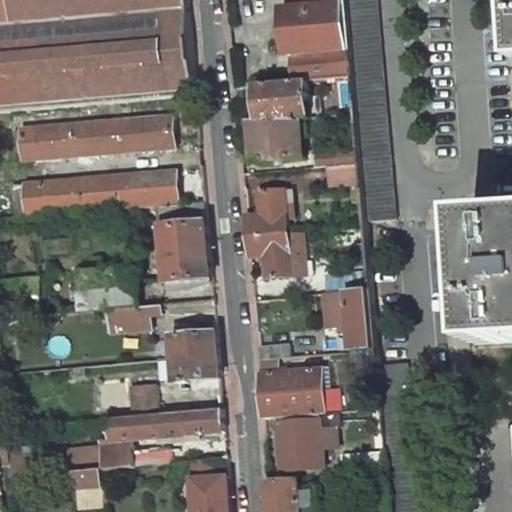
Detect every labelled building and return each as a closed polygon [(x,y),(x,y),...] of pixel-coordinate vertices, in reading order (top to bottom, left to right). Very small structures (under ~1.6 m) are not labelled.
[(0,0),(0,113),(198,96),(198,95),(188,0),(0,0)] [(288,0),(296,83),(308,82),(342,80),(355,78),(351,24),(348,0),(288,0)] [(396,222),(376,0),(348,0),(351,24),(355,78),(359,116),(360,125),(360,131),(363,168),(365,187),(368,223),(396,222)] [(359,116),(355,78),(342,80),(344,95),(345,95),(347,117),(359,116)] [(261,122),(302,120),(312,119),(308,82),(296,83),(259,86),(261,122)] [(330,128),(351,126),(360,125),(359,116),(347,117),(329,118),(330,128)] [(24,161),(174,150),(172,118),(23,129),(24,161)] [(255,164),(298,160),(299,172),(331,170),(335,170),(334,157),(304,159),(302,120),(261,122),(252,123),(255,164)] [(363,168),(360,131),(360,125),(351,126),(354,169),(363,168)] [(333,188),(365,187),(363,168),(354,169),(335,170),(331,170),(333,188)] [(16,219),(130,210),(157,208),(163,208),(180,206),(177,174),(14,188),(16,219)] [(251,238),(289,235),(288,222),(295,222),(294,202),(286,203),(285,193),(261,194),(263,217),(249,217),(251,238)] [(215,283),(208,205),(208,204),(180,206),(163,208),(164,224),(184,223),(185,228),(165,230),(165,232),(159,232),(160,240),(166,239),(171,293),(196,291),(215,283)] [(130,222),(158,221),(157,208),(130,210),(130,222)] [(511,343),(511,212),(474,215),(481,345),(511,343)] [(299,261),(297,249),(290,249),(289,235),(251,238),(253,258),(266,257),(268,280),(294,278),(292,260),(299,261)] [(137,271),(77,276),(80,314),(110,312),(140,309),(137,271)] [(0,321),(40,318),(37,280),(0,283),(0,321)] [(379,352),(374,293),(328,297),(332,334),(352,332),(354,354),(379,352)] [(112,335),(152,332),(150,316),(163,315),(162,307),(140,309),(110,312),(112,335)] [(0,511),(13,511),(9,467),(1,467),(0,433),(0,365),(3,365),(0,328),(0,511)] [(219,336),(174,339),(176,362),(221,357),(219,336)] [(290,347),(259,349),(260,361),(285,359),(291,359),(290,347)] [(178,384),(223,381),(221,357),(176,362),(178,384)] [(261,376),(287,374),(285,359),(260,361),(261,376)] [(419,511),(405,364),(380,365),(384,412),(385,430),(392,510),(392,511),(419,511)] [(69,379),(85,377),(84,370),(68,372),(69,379)] [(326,417),(322,372),(287,374),(261,376),(265,421),(278,420),(321,417),(326,417)] [(158,387),(131,388),(134,421),(161,418),(158,387)] [(135,458),(135,444),(227,435),(226,412),(161,418),(134,421),(110,423),(111,445),(104,445),(105,452),(89,453),(90,475),(105,474),(152,468),(152,462),(144,463),(144,457),(135,458)] [(385,430),(384,412),(373,413),(374,430),(385,430)] [(324,470),(321,417),(278,420),(282,472),(324,470)] [(371,456),(346,457),(347,474),(372,473),(371,456)] [(107,511),(105,474),(90,475),(73,477),(74,500),(75,511),(107,511)] [(17,507),(74,500),(73,477),(15,485),(17,507)] [(271,511),(318,511),(317,489),(298,490),(298,484),(269,485),(271,511)]
